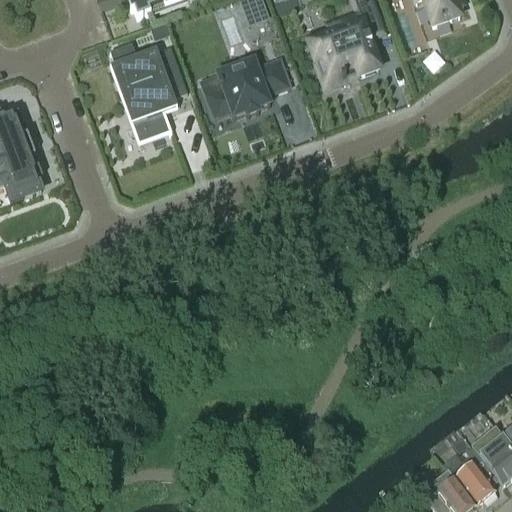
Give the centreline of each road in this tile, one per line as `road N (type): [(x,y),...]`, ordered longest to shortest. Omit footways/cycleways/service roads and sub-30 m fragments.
road 1 (residential): [(511,53),(419,125),(104,232)]
road 2 (residential): [(104,232),(41,51)]
